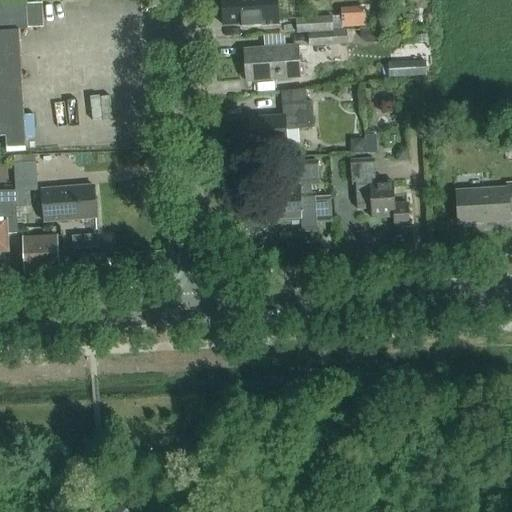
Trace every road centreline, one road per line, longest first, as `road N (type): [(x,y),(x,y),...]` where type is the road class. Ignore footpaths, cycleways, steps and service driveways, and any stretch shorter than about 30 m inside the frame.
road 1 (secondary): [(195,309),(511,291)]
road 2 (unclassified): [(195,309),(176,0)]
road 3 (secondary): [(0,319),(195,309)]
